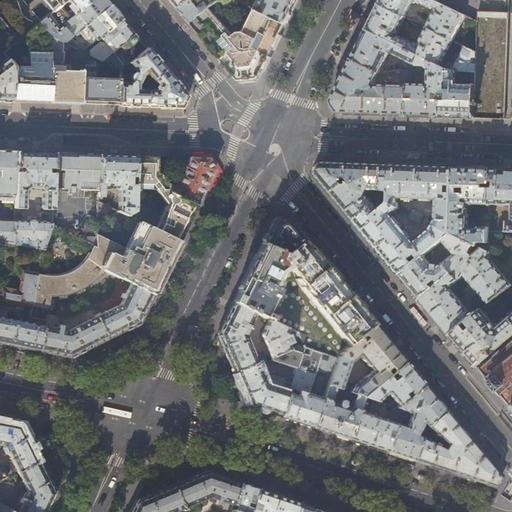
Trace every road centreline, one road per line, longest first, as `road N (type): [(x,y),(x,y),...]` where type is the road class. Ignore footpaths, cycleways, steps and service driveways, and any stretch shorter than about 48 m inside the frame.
road 1 (residential): [(275,148),(295,188),(511,450)]
road 2 (secondary): [(137,410),(450,511)]
road 3 (secondary): [(137,410),(246,187)]
road 4 (residential): [(275,148),(324,137),(511,144)]
road 5 (residential): [(0,125),(193,132)]
road 6 (secondary): [(275,148),(340,0)]
road 7 (secondary): [(0,381),(137,410)]
